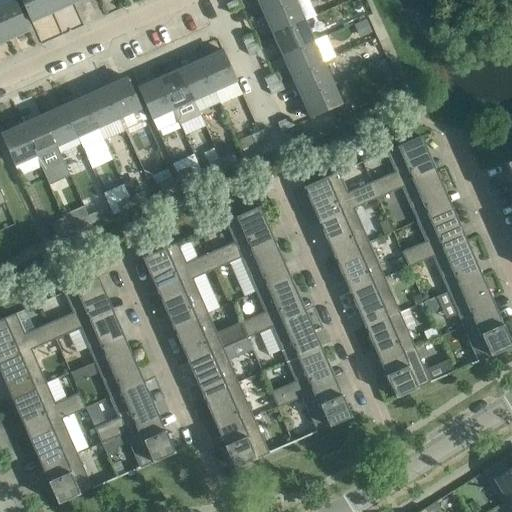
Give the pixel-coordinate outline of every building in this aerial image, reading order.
[(27,27),(14,0),(11,0),(0,5),(0,26),(6,39),(29,29),(28,27),(27,27)] [(21,0),(29,19),(28,19),(29,21),(51,11),(46,0),(21,0)] [(71,0),(46,0),(51,11),(72,2),(71,0)] [(235,0),(226,4),(230,13),(242,7),(239,0),(235,0)] [(258,0),(264,13),(292,0),(258,0)] [(294,0),(292,0),(264,13),(274,34),(303,20),(294,0)] [(303,20),(274,34),(283,54),(313,41),(303,20)] [(241,38),(245,46),(257,41),(254,33),(241,38)] [(257,41),(245,46),(249,55),(261,49),(257,41)] [(283,54),(283,55),(292,75),(322,62),(313,41),(283,54)] [(201,61),(214,91),(236,82),(224,53),(225,53),(224,51),(201,61)] [(180,70),(194,101),(214,91),(201,61),(180,70)] [(322,62),(292,75),(301,96),(331,83),(322,62)] [(180,70),(159,80),(173,110),(184,136),(205,126),(194,101),(180,70)] [(264,78),(267,86),(280,81),(276,73),(264,78)] [(128,78),(105,88),(118,119),(141,109),(128,80),(129,80),(128,78)] [(139,91),(152,119),(173,110),(159,80),(137,90),(138,91),(139,91)] [(284,89),(280,81),(267,86),(271,95),(284,89)] [(331,83),(301,96),(311,118),(341,104),(331,83)] [(84,98),(98,128),(118,119),(105,88),(84,98)] [(64,107),(77,137),(98,128),(84,98),(64,107)] [(43,117),(56,147),(77,137),(64,107),(43,117)] [(43,117),(22,126),(35,156),(42,170),(48,182),(68,173),(62,160),(56,147),(43,117)] [(290,117),(282,120),(277,123),(281,131),(293,126),(290,117)] [(35,156),(22,126),(0,136),(1,137),(2,137),(15,166),(35,156)] [(254,143),(268,137),(264,129),(251,135),(254,143)] [(436,171),(430,158),(420,136),(386,151),(395,172),(371,182),(378,199),(402,189),(401,186),(436,171)] [(213,144),(200,150),(206,164),(220,158),(216,150),(213,144)] [(233,153),(220,159),(224,167),(237,161),(233,153)] [(220,159),(207,165),(210,173),(224,167),(220,159)] [(189,167),(176,173),(179,181),(193,175),(189,167)] [(416,221),(451,206),(436,171),(401,186),(402,189),(416,221)] [(303,187),(318,222),(353,207),(354,210),(378,199),(371,182),(347,192),(338,172),(303,187)] [(171,177),(158,183),(162,192),(175,186),(171,177)] [(122,184),(110,190),(120,211),(132,205),(128,197),(122,184)] [(142,190),(128,197),(132,205),(146,199),(142,190)] [(431,256),(466,241),(451,206),(416,221),(426,242),(402,253),(408,269),(432,258),(431,256)] [(209,253),(217,270),(241,259),(240,257),(274,241),(259,207),(224,222),(233,242),(209,253)] [(318,222),(334,257),(368,242),(354,210),(353,207),(318,222)] [(101,209),(87,215),(91,224),(105,218),(101,209)] [(72,211),(63,215),(64,218),(67,225),(74,221),(76,220),(72,211)] [(74,221),(78,229),(91,224),(87,215),(76,220),(74,221)] [(387,220),(380,223),(384,234),(392,231),(387,220)] [(54,230),(57,239),(71,233),(67,225),(54,230)] [(274,241),(240,257),(241,259),(255,291),(290,276),(274,241)] [(481,275),(476,263),(466,241),(431,256),(432,258),(447,290),(481,275)] [(334,257),(349,292),(384,277),(368,242),(334,257)] [(142,258),(157,293),(192,277),(193,280),(217,270),(209,253),(186,263),(177,243),(142,258)] [(481,275),(447,290),(462,326),(497,311),(481,275)] [(290,276),(255,291),(264,313),(240,323),(247,338),(271,327),(270,326),(305,311),(290,276)] [(55,339),(79,329),(78,327),(113,312),(98,277),(63,292),(72,313),(48,323),(55,339)] [(193,280),(192,277),(157,293),(172,327),(207,312),(193,280)] [(364,327),(399,311),(384,277),(349,292),(364,327)] [(271,328),(259,334),(269,355),(281,350),(286,361),(299,355),(320,346),(315,333),(305,311),(291,317),(270,326),(271,327),(271,328)] [(399,311),(364,327),(379,362),(414,347),(399,311)] [(478,362),(511,346),(511,345),(497,311),(462,326),(478,362)] [(79,329),(93,362),(128,347),(113,312),(78,327),(79,329)] [(217,334),(207,312),(172,327),(188,362),(221,348),(221,349),(247,338),(240,323),(217,334)] [(55,339),(48,323),(24,333),(15,313),(0,319),(0,361),(31,348),(32,349),(55,339)] [(93,362),(109,397),(144,381),(128,347),(93,362)] [(395,398),(430,383),(414,347),(379,362),(395,398)] [(0,372),(11,398),(46,383),(32,349),(31,348),(0,361),(0,372)] [(203,397),(236,382),(221,349),(221,348),(188,362),(203,397)] [(335,384),(320,348),(285,363),(294,384),(270,394),(277,410),(301,399),(335,384)] [(159,417),(144,381),(109,397),(118,417),(94,428),(101,444),(111,439),(125,433),(124,432),(159,417)] [(203,397),(213,419),(218,433),(253,418),(236,382),(203,397)] [(11,398),(26,433),(61,418),(62,418),(85,408),(78,392),(55,403),(46,383),(11,398)] [(351,419),(335,384),(301,399),(316,434),(351,419)] [(175,453),(159,417),(124,432),(125,433),(140,468),(175,453)] [(26,433),(36,455),(42,468),(77,453),(62,418),(61,418),(26,433)] [(269,453),(253,418),(218,433),(234,468),(269,453)] [(111,439),(101,444),(107,457),(117,452),(115,448),(111,439)] [(92,489),(77,453),(42,468),(57,504),(92,489)] [(504,459),(483,472),(502,503),(511,496),(511,467),(510,469),(504,459)] [(511,511),(511,496),(502,503),(507,511),(511,511)]
